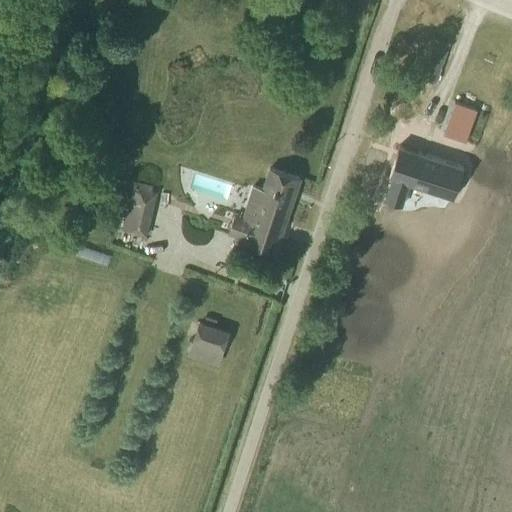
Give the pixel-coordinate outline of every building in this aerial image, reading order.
[(448,44),(434,38),(420,76),(435,81),(448,44)] [(455,103),(442,135),(463,142),(475,110),(455,103)] [(398,128),(386,162),(418,173),(421,166),(444,174),(449,160),(436,155),(440,142),(398,128)] [(232,248),(269,261),(273,251),(276,252),(300,179),(249,162),(245,163),(241,165),(240,168),(238,171),(239,174),(240,178),(242,180),(245,182),(252,185),(241,217),(235,215),(228,235),(235,237),(232,248)] [(152,186),(131,181),(126,204),(131,206),(125,232),(146,237),(157,192),(151,191),(152,186)] [(196,355),(223,362),(230,337),(202,330),(196,355)]
